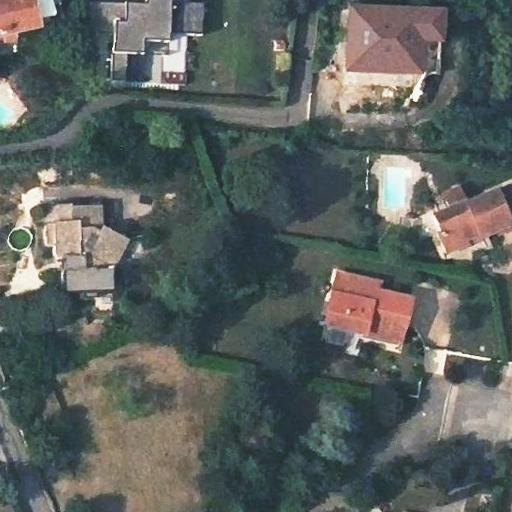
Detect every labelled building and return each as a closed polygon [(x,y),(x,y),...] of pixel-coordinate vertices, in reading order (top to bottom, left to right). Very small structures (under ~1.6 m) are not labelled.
[(55,0),(4,0),(0,1),(0,36),(60,23),(55,0)] [(144,0),(144,1),(99,0),(96,0),(96,28),(113,28),(113,52),(154,53),(154,70),(184,71),(185,33),(202,33),(203,1),(173,1),(172,0),(144,0)] [(437,15),(357,11),(356,41),(348,40),(347,68),(414,71),(416,40),(436,40),(437,15)] [(511,185),(498,191),(511,224),(511,185)] [(436,233),(445,253),(466,244),(464,240),(478,234),(479,238),(511,224),(498,191),(465,204),(464,202),(432,216),(439,232),(436,233)] [(61,294),(80,293),(80,299),(98,298),(98,292),(115,291),(114,268),(127,238),(100,228),(99,207),(68,208),(68,205),(41,206),(42,244),(53,244),(54,259),(60,259),(61,294)] [(478,234),(464,240),(466,244),(479,238),(478,234)] [(359,282),(331,276),(320,326),(358,334),(360,325),(395,333),(403,300),(368,292),(357,290),(359,282)] [(370,285),(359,282),(357,290),(368,292),(370,285)] [(360,325),(358,334),(356,339),(393,347),(395,333),(360,325)]
